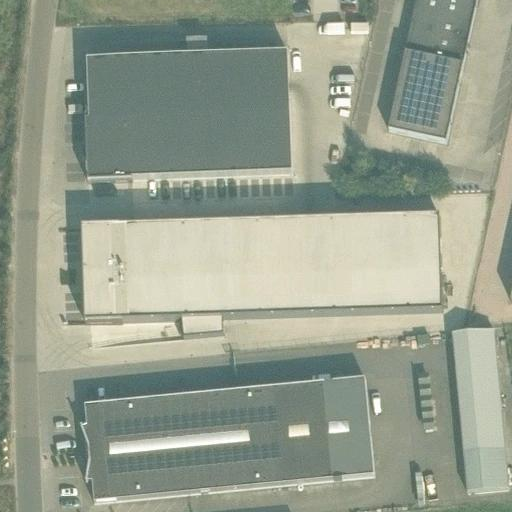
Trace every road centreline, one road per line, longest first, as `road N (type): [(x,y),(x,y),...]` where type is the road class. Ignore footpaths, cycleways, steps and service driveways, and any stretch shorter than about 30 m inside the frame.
road 1 (unclassified): [(40,511),(33,443),(52,0)]
road 2 (unknown): [(405,0),(382,93),(394,131),(441,155),(489,157),(511,99)]
